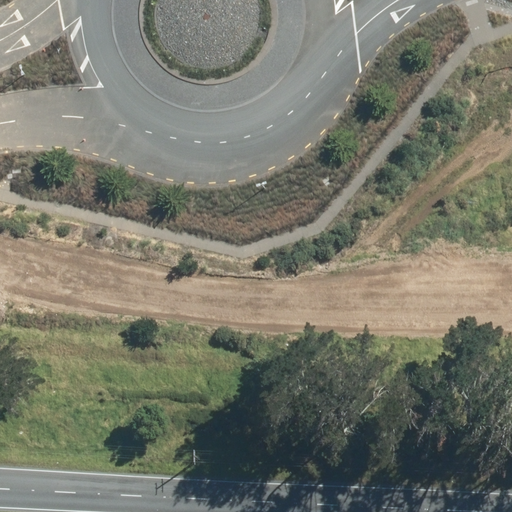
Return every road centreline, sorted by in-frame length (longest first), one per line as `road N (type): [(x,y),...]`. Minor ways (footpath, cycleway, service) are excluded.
road 1 (tertiary): [(0,489),(426,511)]
road 2 (tertiary): [(336,56),(286,115),(250,132),(172,133),(135,117)]
road 3 (tertiary): [(135,117),(85,64),(73,0)]
road 4 (tertiary): [(135,117),(0,124)]
